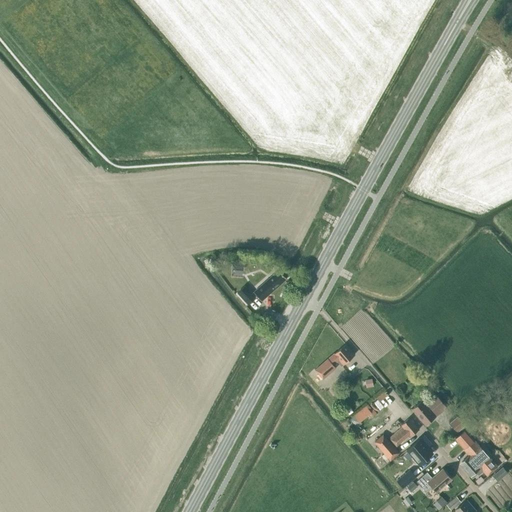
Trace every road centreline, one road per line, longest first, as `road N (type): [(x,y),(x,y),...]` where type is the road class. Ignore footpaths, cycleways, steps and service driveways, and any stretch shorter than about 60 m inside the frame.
road 1 (primary): [(188,511),(456,22)]
road 2 (residential): [(493,511),(400,403)]
